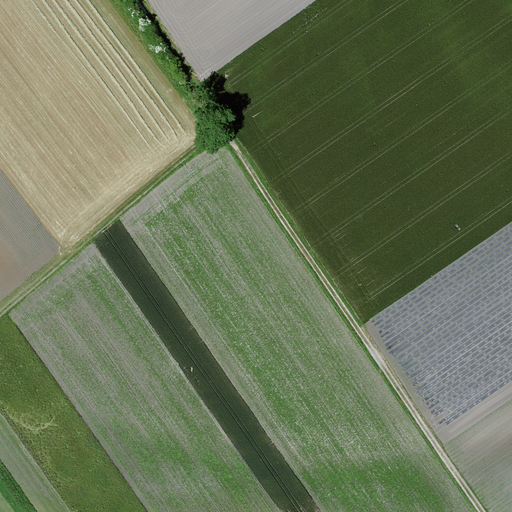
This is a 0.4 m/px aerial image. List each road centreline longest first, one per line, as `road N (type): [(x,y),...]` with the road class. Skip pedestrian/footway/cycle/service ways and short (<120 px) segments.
road 1 (track): [(482,511),(228,130)]
road 2 (track): [(0,321),(228,130)]
